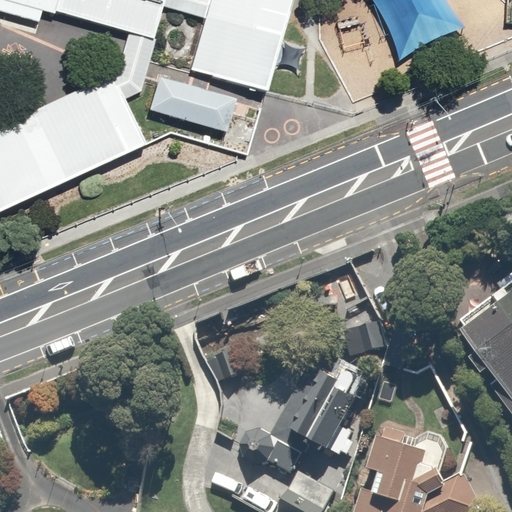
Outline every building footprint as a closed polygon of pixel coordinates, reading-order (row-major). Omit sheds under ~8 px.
[(0,0),(51,15),(52,11),(126,31),(149,37),(150,37),(158,5),(159,0),(0,0)] [(203,18),(207,0),(159,0),(158,5),(203,18)] [(207,0),(203,18),(188,69),(261,90),(287,0),(207,0)] [(136,89),(149,37),(126,31),(115,73),(110,77),(120,99),(136,89)] [(109,74),(0,124),(0,211),(142,145),(120,99),(110,77),(109,74)] [(233,99),(152,77),(143,112),(224,134),(233,99)] [(511,295),(470,327),(511,382),(511,295)] [(353,367),(344,385),(328,377),(295,440),(338,463),(371,399),(380,381),(353,367)] [(439,447),(376,431),(352,511),(468,511),(488,504),(473,468),(429,486),(439,447)] [(330,511),(340,487),(301,472),(289,504),(311,511),(330,511)]
